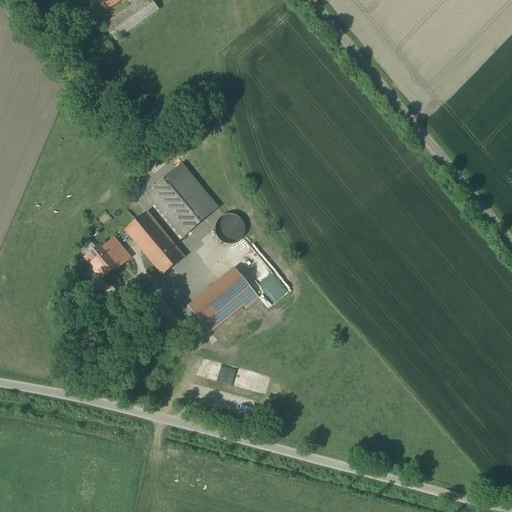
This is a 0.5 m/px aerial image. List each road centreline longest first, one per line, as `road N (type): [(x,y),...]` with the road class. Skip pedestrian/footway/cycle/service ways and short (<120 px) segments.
road 1 (residential): [(511,506),(0,384)]
road 2 (residential): [(308,0),(511,244)]
road 3 (track): [(0,254),(88,28)]
